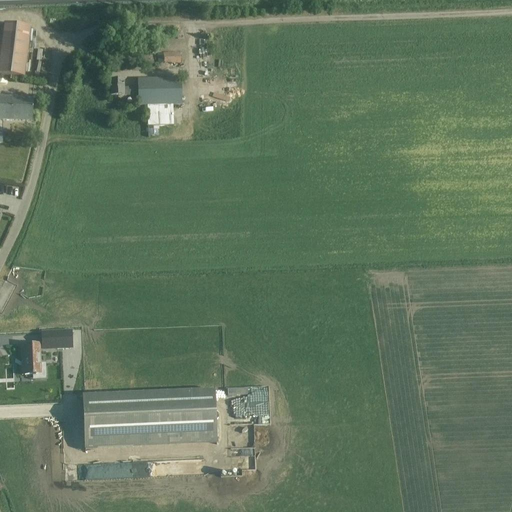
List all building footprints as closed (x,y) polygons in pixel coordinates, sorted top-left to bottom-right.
[(0,75),(24,79),(30,29),(4,25),(1,46),(0,46),(0,75)] [(195,57),(192,41),(186,42),(189,58),(195,57)] [(169,65),(181,65),(181,55),(169,56),(169,65)] [(139,97),(139,99),(139,107),(149,106),(150,128),(174,127),(174,106),(181,106),(180,80),(138,81),(138,88),(124,88),(124,81),(111,81),(111,97),(139,97)] [(0,98),(0,121),(33,122),(33,99),(0,98)] [(60,345),(60,336),(42,336),(42,345),(60,345)] [(33,377),(35,377),(35,379),(44,378),(44,367),(41,367),(40,345),(21,346),(22,365),(24,365),(25,376),(33,376),(33,377)] [(261,411),(262,385),(235,384),(234,410),(261,411)] [(217,446),(215,392),(82,398),(85,452),(217,446)]
